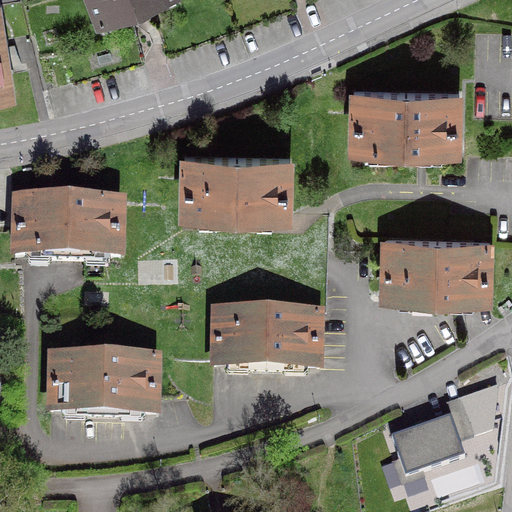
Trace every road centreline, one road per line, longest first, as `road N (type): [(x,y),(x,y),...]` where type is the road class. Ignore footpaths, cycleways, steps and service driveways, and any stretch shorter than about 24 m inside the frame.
road 1 (residential): [(39,491),(145,481),(291,444),(380,405),(511,324)]
road 2 (residential): [(0,141),(59,133),(255,75),(413,0)]
